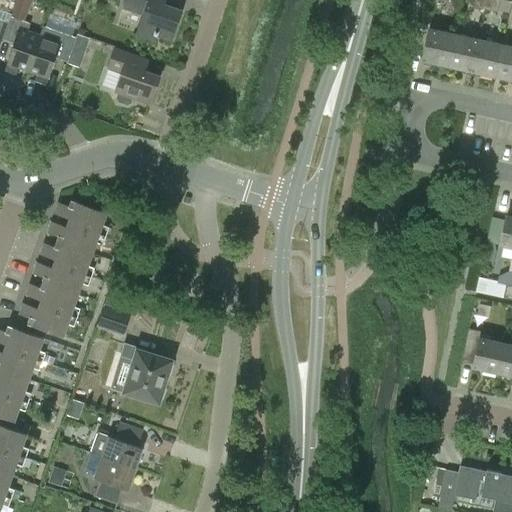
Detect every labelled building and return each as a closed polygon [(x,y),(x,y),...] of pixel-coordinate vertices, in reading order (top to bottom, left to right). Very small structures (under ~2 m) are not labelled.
[(26,18),(29,0),(16,0),(14,15),(26,18)] [(156,40),(158,34),(173,39),(183,10),(154,0),(125,0),(123,6),(143,13),(136,33),(156,40)] [(473,0),(472,6),(485,9),(487,0),(473,0)] [(511,1),(509,0),(487,0),(485,9),(497,11),(498,10),(509,13),(511,1)] [(17,72),(19,68),(27,71),(40,36),(27,31),(30,23),(11,16),(9,22),(8,22),(0,45),(0,46),(3,39),(14,42),(6,67),(17,72)] [(0,45),(8,22),(0,18),(0,45)] [(36,78),(47,82),(56,57),(68,61),(76,38),(64,34),(65,33),(43,26),(40,36),(27,71),(37,74),(36,78)] [(447,66),(454,33),(429,27),(422,60),(447,66)] [(471,71),(479,38),(454,33),(447,66),(471,71)] [(78,35),(74,46),(83,49),(87,37),(78,35)] [(496,77),(503,44),(479,38),(471,71),(496,77)] [(511,80),(511,45),(503,44),(496,77),(511,80)] [(150,103),(160,76),(139,68),(144,57),(115,47),(108,67),(122,72),(116,91),(118,92),(116,98),(118,102),(127,105),(132,103),(134,97),(150,103)] [(103,224),(107,212),(71,199),(69,205),(59,201),(55,213),(70,218),(69,222),(106,235),(109,226),(103,224)] [(511,247),(511,215),(507,215),(500,245),(511,247)] [(97,242),(103,244),(106,235),(69,222),(67,226),(52,221),(48,232),(58,235),(57,241),(93,253),(97,242)] [(44,242),(41,253),(56,259),(54,263),(92,276),(95,267),(89,265),(93,253),(57,241),(55,246),(44,242)] [(82,282),(89,285),(92,276),(54,263),(53,267),(38,262),(34,273),(44,276),(42,281),(78,294),(82,282)] [(511,286),(479,278),(476,291),(511,298),(511,286)] [(78,317),(81,308),(74,306),(78,294),(42,281),(40,287),(30,283),(26,294),(41,299),(40,304),(78,317)] [(64,336),(68,323),(75,325),(78,317),(40,304),(39,308),(24,302),(20,313),(30,317),(28,323),(64,336)] [(97,326),(124,335),(131,312),(105,303),(97,326)] [(46,352),(39,350),(44,337),(8,325),(6,331),(0,328),(0,341),(7,343),(5,348),(43,361),(46,352)] [(462,362),(474,364),(473,367),(498,373),(505,343),(480,338),(481,332),(469,329),(462,362)] [(139,350),(140,347),(124,342),(120,355),(134,360),(128,380),(125,391),(159,402),(172,360),(139,350)] [(511,376),(511,344),(505,343),(498,373),(511,376)] [(0,368),(29,379),(33,367),(40,369),(43,361),(5,348),(4,352),(0,350),(0,368)] [(54,358),(46,355),(43,361),(51,364),(54,358)] [(0,368),(0,391),(28,402),(32,393),(25,391),(29,379),(0,368)] [(0,415),(15,421),(19,408),(25,410),(28,402),(0,391),(0,415)] [(102,457),(135,468),(143,447),(138,445),(143,430),(120,422),(115,437),(110,435),(98,431),(90,453),(102,457)] [(29,448),(23,446),(27,433),(0,423),(0,447),(26,457),(29,448)] [(17,463),(23,466),(26,457),(0,447),(0,470),(13,475),(17,463)] [(100,479),(95,494),(118,502),(123,487),(128,489),(135,468),(102,457),(95,477),(100,479)] [(480,495),(511,502),(511,474),(486,469),(486,470),(460,465),(458,471),(446,469),(459,472),(454,495),(476,500),(480,479),(484,480),(480,495)] [(451,511),(454,495),(459,472),(446,469),(437,508),(451,511)] [(15,489),(8,487),(13,475),(0,470),(0,493),(12,498),(15,489)] [(0,510),(2,504),(8,506),(12,498),(0,493),(0,510)]
